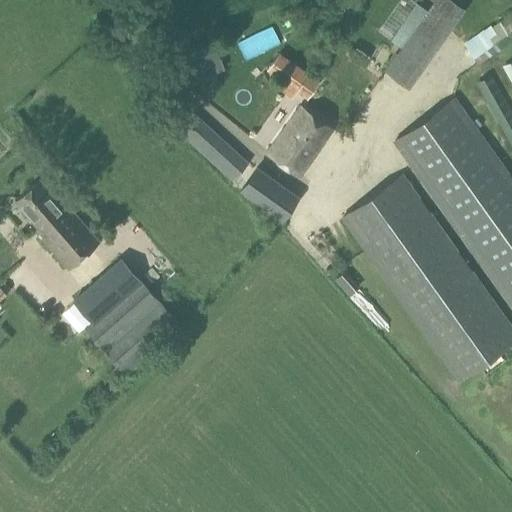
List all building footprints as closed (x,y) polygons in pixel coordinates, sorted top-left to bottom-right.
[(400,47),(426,10),(411,0),(400,0),(378,31),(400,47)] [(511,12),(465,46),(478,63),(511,38),(511,12)] [(175,52),(182,72),(219,58),(212,39),(175,52)] [(393,83),(407,54),(391,46),(377,76),(393,83)] [(292,99),(298,93),(307,100),(319,81),(280,53),(267,70),(280,79),(275,86),(292,99)] [(511,61),(503,67),(511,83),(511,61)] [(511,112),(491,75),(476,83),(511,147),(511,112)] [(511,181),(453,99),(396,140),(511,302),(511,181)] [(301,106),(269,151),(301,174),(319,148),(318,148),(332,128),(301,106)] [(246,162),(212,131),(197,147),(232,178),(246,162)] [(257,168),(241,189),(282,218),(298,197),(257,168)] [(511,330),(401,175),(343,216),(460,379),(511,341),(511,330)] [(36,230),(68,267),(98,241),(67,204),(64,206),(41,180),(16,202),(39,228),(36,230)] [(159,215),(132,236),(189,307),(217,285),(212,278),(231,263),(164,180),(144,195),(159,215)] [(75,299),(92,322),(86,328),(124,373),(180,325),(121,258),(75,299)] [(293,344),(300,326),(280,318),(274,336),(293,344)]
